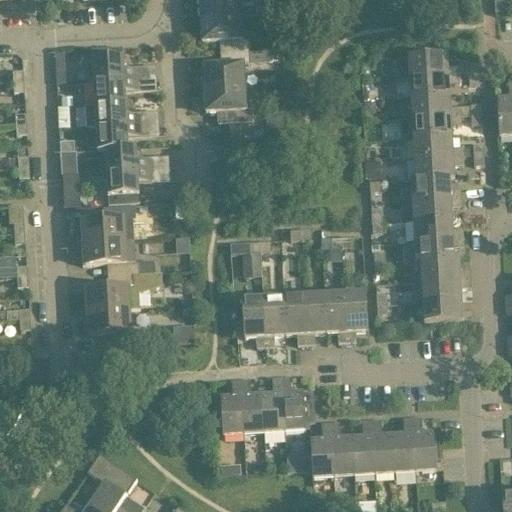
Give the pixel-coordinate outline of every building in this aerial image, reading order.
[(34,0),(35,11),(54,9),(58,9),(56,0),(34,0)] [(198,0),(200,23),(240,21),(257,20),(255,0),(198,0)] [(241,44),(240,21),(200,23),(201,46),(224,45),(224,57),(248,56),(248,43),(241,44)] [(92,73),(89,73),(89,84),(93,84),(93,86),(138,83),(137,72),(123,73),(122,61),(122,52),(91,54),(92,63),(92,73)] [(248,56),(224,57),(225,69),(203,70),(204,93),(244,91),(243,68),(249,68),(248,56)] [(407,60),(408,81),(457,78),(457,71),(447,71),(446,58),(407,60)] [(468,78),(479,78),(478,67),(467,68),(468,78)] [(13,87),(23,86),(23,75),(12,76),(13,87)] [(408,82),(395,83),(396,102),(410,102),(448,99),(448,88),(458,88),(457,78),(408,81),(408,82)] [(480,88),(479,78),(468,78),(469,89),(480,88)] [(138,94),(138,83),(93,86),(94,109),(125,107),(124,95),(138,94)] [(24,97),(23,86),(13,87),(13,97),(24,97)] [(499,142),(511,141),(511,87),(507,88),(508,103),(496,103),(499,142)] [(244,91),(204,93),(205,117),(218,116),(219,128),(228,128),(252,126),(252,113),(245,113),(244,91)] [(410,102),(411,122),(460,119),(459,111),(449,112),(448,99),(410,102)] [(71,101),(61,101),(61,110),(71,110),(71,101)] [(374,105),(363,106),(364,115),(375,115),(374,105)] [(95,131),(140,129),(140,118),(125,119),(125,107),(94,109),(85,109),(86,131),(95,131)] [(481,119),(481,108),(470,109),(470,119),(481,119)] [(56,111),(57,131),(66,130),(65,110),(56,111)] [(283,135),(283,129),(282,117),(280,117),(265,117),(266,136),(283,135)] [(15,130),(26,129),(25,118),(15,119),(15,130)] [(411,122),(399,122),(400,143),(412,142),(451,140),(450,129),(460,128),(460,119),(411,122)] [(482,129),(481,119),(470,119),(471,130),(482,129)] [(27,140),(26,129),(15,130),(16,140),(27,140)] [(141,140),(140,129),(95,131),(97,155),(105,154),(127,153),(127,152),(126,141),(141,140)] [(412,142),(413,162),(462,159),(462,151),(452,152),(451,140),(412,142)] [(74,145),(60,145),(60,156),(74,155),(74,145)] [(484,159),(483,149),(472,150),(473,160),(484,159)] [(135,151),(127,152),(127,153),(105,154),(106,177),(151,174),(150,163),(136,164),(135,151)] [(449,182),(449,183),(453,182),(452,171),(463,170),(462,159),(413,162),(415,183),(415,184),(449,182)] [(484,170),(484,159),(473,160),(474,170),(484,170)] [(28,162),(9,163),(9,173),(18,173),(28,172),(28,162)] [(366,166),(367,181),(380,180),(379,165),(366,166)] [(60,169),(61,176),(61,179),(76,178),(76,168),(60,169)] [(29,183),(28,172),(18,173),(19,183),(29,183)] [(138,209),(138,198),(137,186),(151,185),(151,174),(106,177),(108,210),(138,209)] [(61,179),(61,186),(78,186),(77,178),(76,178),(61,179)] [(410,183),(411,205),(461,202),(460,193),(449,194),(449,183),(449,182),(415,184),(415,183),(410,183)] [(370,197),(380,196),(380,185),(369,186),(370,197)] [(412,226),(451,223),(450,211),(461,210),(461,202),(411,205),(412,226)] [(110,223),(80,225),(80,239),(83,239),(84,247),(124,245),(134,244),(134,243),(133,227),(133,223),(135,223),(135,210),(109,211),(110,223)] [(371,228),(382,227),(382,217),(371,217),(371,228)] [(412,226),(413,246),(463,243),(462,233),(452,234),(451,223),(412,226)] [(382,227),(371,228),(372,238),(383,238),(382,227)] [(14,239),(24,238),(24,228),(13,228),(14,239)] [(299,234),(300,245),(311,244),(311,233),(299,234)] [(299,234),(290,234),(290,245),(300,245),(299,234)] [(25,249),(24,238),(14,239),(15,249),(25,249)] [(352,252),(352,241),(341,242),(341,252),(352,252)] [(341,252),(341,242),(331,242),(332,253),(341,252)] [(453,264),(453,262),(453,252),(463,251),(463,243),(413,246),(415,268),(419,267),(419,266),(453,264)] [(84,256),(82,256),(82,270),(106,269),(113,268),(113,280),(139,279),(138,268),(138,266),(135,266),(134,244),(124,245),(84,247),(84,256)] [(259,247),(260,257),(271,256),(270,246),(259,247)] [(250,258),(243,258),(245,279),(261,278),(260,257),(259,247),(249,247),(250,258)] [(373,258),(374,269),(385,268),(384,258),(373,258)] [(419,266),(419,267),(421,288),(470,285),(470,274),(459,275),(458,262),(453,262),(453,264),(419,266)] [(151,278),(150,268),(138,268),(139,279),(151,278)] [(385,278),(385,268),(374,269),(374,279),(385,278)] [(16,282),(27,281),(26,271),(16,271),(16,282)] [(114,292),(84,294),(85,308),(87,308),(88,316),(128,314),(140,313),(139,298),(162,290),(161,277),(151,278),(139,279),(113,280),(114,292)] [(28,292),(27,281),(16,282),(17,292),(28,292)] [(421,288),(422,307),(461,305),(460,292),(471,292),(470,285),(421,288)] [(348,347),(356,347),(356,336),(368,335),(365,296),(344,298),(348,347)] [(337,337),(338,348),(348,347),(344,298),(324,299),(327,337),(337,337)] [(376,299),(376,309),(387,309),(387,298),(376,299)] [(304,300),(307,350),(315,349),(314,338),(327,337),(324,299),(304,300)] [(297,340),(297,350),(307,350),(304,300),(283,302),(286,340),(297,340)] [(286,340),(283,302),(263,303),(266,352),(274,352),(274,341),(286,340)] [(266,352),(263,303),(242,305),(244,343),(256,342),(256,353),(266,352)] [(422,307),(423,328),(473,325),(472,315),(461,315),(461,305),(422,307)] [(387,309),(376,309),(377,320),(388,319),(387,309)] [(19,325),(30,324),(29,314),(18,314),(19,325)] [(129,335),(128,314),(88,316),(88,325),(86,325),(87,339),(117,337),(118,349),(143,348),(142,334),(129,335)] [(30,335),(30,324),(19,325),(20,336),(30,335)] [(264,437),(284,436),(281,382),(271,383),(272,398),(262,399),(262,412),(264,437)] [(290,382),(281,382),(284,436),(306,435),(305,433),(309,433),(309,428),(314,427),(313,397),(303,398),(303,396),(291,397),(290,382)] [(250,384),(240,385),(244,439),(264,437),(262,412),(262,399),(251,400),(250,384)] [(223,440),(244,439),(240,385),(231,386),(232,401),(220,402),(223,440)] [(0,450),(21,419),(0,405),(0,450)] [(395,478),(416,476),(412,423),(403,424),(404,438),(393,439),(395,478)] [(434,436),(422,437),(422,423),(412,423),(416,476),(437,475),(434,436)] [(375,479),(395,478),(393,439),(381,440),(380,425),(372,426),(375,479)] [(375,479),(372,426),(362,426),(363,441),(352,442),(355,480),(375,479)] [(334,482),(331,428),(322,429),(323,444),(311,444),(313,477),(313,483),(334,482)] [(334,482),(355,480),(352,442),(341,442),(340,428),(331,428),(334,482)] [(310,459),(288,460),(289,474),(311,473),(310,459)] [(98,460),(86,479),(104,491),(93,507),(100,511),(119,511),(118,511),(135,485),(98,460)] [(264,474),(263,466),(251,467),(252,475),(264,474)] [(511,511),(511,498),(502,499),(503,511),(502,511),(511,511)]
